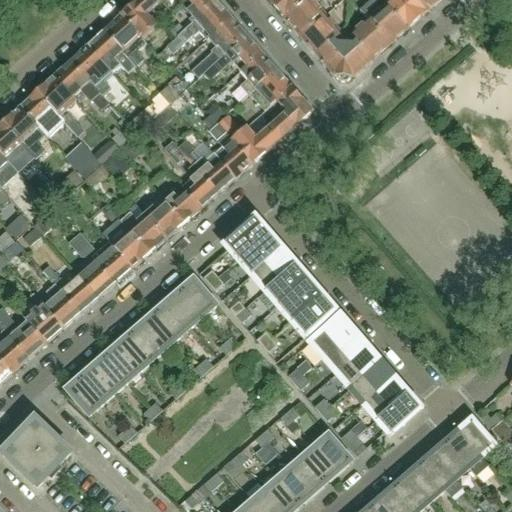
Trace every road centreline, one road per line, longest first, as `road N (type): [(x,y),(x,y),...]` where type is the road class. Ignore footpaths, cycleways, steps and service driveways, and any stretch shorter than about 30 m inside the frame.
road 1 (residential): [(0,416),(256,190)]
road 2 (residential): [(451,412),(256,190)]
road 3 (residential): [(343,115),(477,0)]
road 4 (residential): [(343,115),(241,0)]
road 5 (residential): [(338,511),(451,412)]
road 6 (residential): [(0,97),(108,0)]
